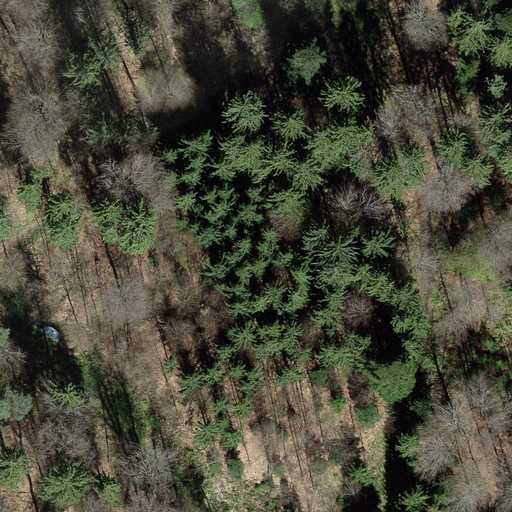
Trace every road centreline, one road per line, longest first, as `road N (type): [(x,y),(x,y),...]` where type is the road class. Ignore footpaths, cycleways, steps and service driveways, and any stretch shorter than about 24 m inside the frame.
road 1 (track): [(332,0),(422,169),(431,220),(430,275),(387,511)]
road 2 (track): [(200,511),(0,323)]
